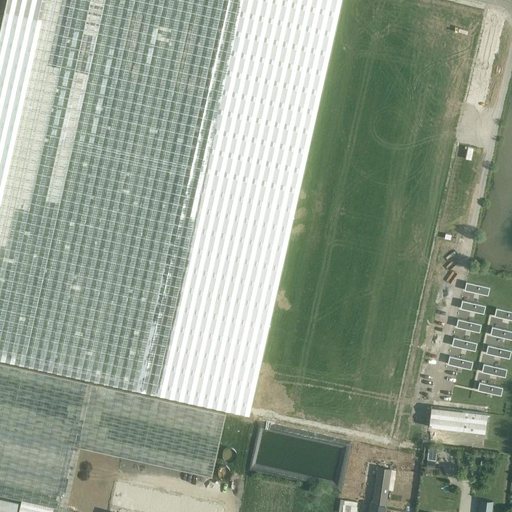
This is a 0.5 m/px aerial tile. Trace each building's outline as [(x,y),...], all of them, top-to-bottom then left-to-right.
[(0,361),(251,417),(252,410),(286,252),(339,0),(42,0),(39,21),(43,22),(0,207),(0,361)] [(0,207),(43,22),(39,21),(42,0),(8,0),(0,39),(0,207)] [(465,291),(489,297),(491,289),(467,283),(465,291)] [(461,310),(485,315),(486,308),(463,302),(461,310)] [(495,318),(511,321),(511,313),(497,310),(495,318)] [(457,328),(480,334),(482,326),(458,320),(457,328)] [(491,336),(511,341),(511,332),(493,328),(491,336)] [(452,347),(476,353),(478,344),(454,339),(452,347)] [(487,355),(509,360),(511,352),(488,347),(487,355)] [(472,370),(474,362),(450,357),(448,364),(472,370)] [(0,363),(0,494),(22,500),(18,511),(72,511),(66,509),(80,447),(212,476),(226,413),(0,363)] [(482,373),(505,379),(507,370),(484,365),(482,373)] [(500,397),(502,389),(480,383),(478,391),(500,397)] [(428,426),(485,433),(487,414),(487,413),(431,406),(428,426)] [(435,461),(437,447),(428,446),(427,460),(435,461)] [(390,511),(391,511),(385,511),(391,469),(377,467),(372,503),(370,503),(368,511),(390,511)] [(0,511),(16,511),(19,502),(0,497),(0,511)] [(340,511),(358,511),(359,500),(341,499),(340,511)]
